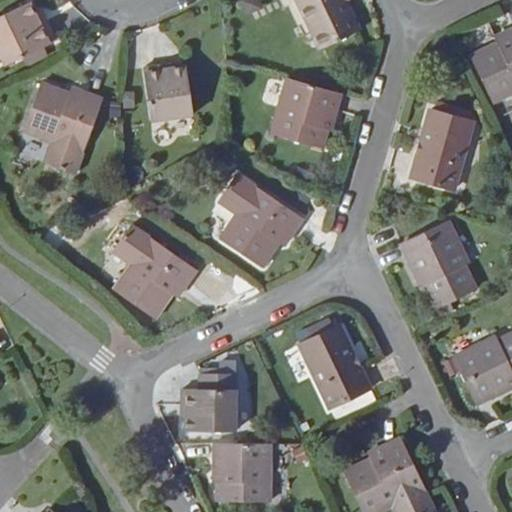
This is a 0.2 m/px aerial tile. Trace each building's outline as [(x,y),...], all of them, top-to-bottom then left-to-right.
[(353,31),(342,6),(347,4),(344,0),(274,0),(260,7),(275,38),(295,29),(307,53),(353,31)] [(0,54),(7,70),(55,47),(33,2),(0,17),(0,54)] [(511,32),(510,34),(511,38),(473,58),(495,103),(511,94),(511,32)] [(193,120),(185,72),(172,73),(171,69),(143,73),(152,125),(193,120)] [(323,154),(329,136),(333,138),(342,100),(286,85),(271,140),(323,154)] [(102,105),(71,93),(68,99),(42,88),(23,136),(50,147),(43,167),(75,179),(102,105)] [(430,112),(411,180),(454,192),(473,125),(430,112)] [(280,251),(285,255),(305,225),(239,181),(220,209),(238,222),(222,245),(265,274),(280,251)] [(469,266),(449,224),(401,247),(421,289),(426,286),(436,309),(476,290),(465,268),(469,266)] [(196,276),(131,230),(111,258),(129,271),(113,295),(155,324),(170,301),(176,304),(196,276)] [(340,328),(301,346),(330,409),(370,390),(340,328)] [(478,405),(511,390),(511,336),(499,343),(497,339),(455,358),(478,405)] [(237,376),(200,376),(200,392),(183,392),(182,420),(187,420),(188,434),(236,434),(237,376)] [(432,511),(434,511),(401,441),(382,450),(385,455),(347,473),(364,511),(383,511),(399,505),(402,511),(432,511)] [(270,505),(271,445),(214,444),(213,486),(218,486),(217,505),(270,505)]
